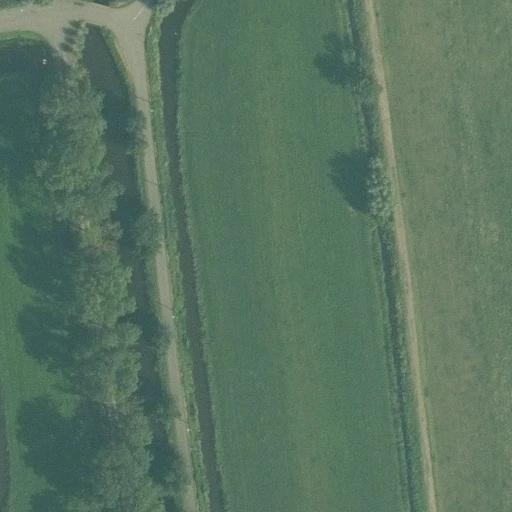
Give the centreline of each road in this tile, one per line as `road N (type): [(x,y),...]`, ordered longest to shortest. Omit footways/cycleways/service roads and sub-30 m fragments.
road 1 (unclassified): [(191,511),(139,84),(125,29)]
road 2 (unclassified): [(0,21),(78,11),(125,29)]
